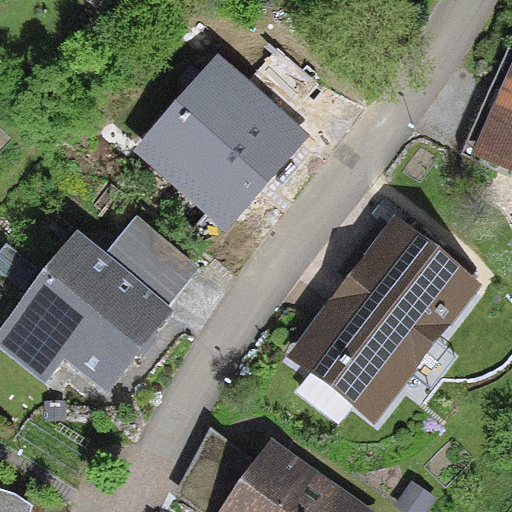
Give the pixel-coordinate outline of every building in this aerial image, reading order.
[(411,0),(387,0),(406,9),(411,0)] [(301,135),(222,66),(147,150),(226,220),(301,135)] [(511,76),(469,171),(511,190),(511,76)] [(393,227),(287,371),(384,442),(490,299),(393,227)] [(74,246),(1,344),(45,377),(60,357),(108,392),(194,276),(135,232),(107,270),(74,246)] [(204,511),(224,511),(254,466),(214,440),(178,495),(204,511)] [(224,511),(361,511),(265,450),(254,466),(224,511)] [(31,511),(32,509),(0,503),(0,511),(31,511)]
